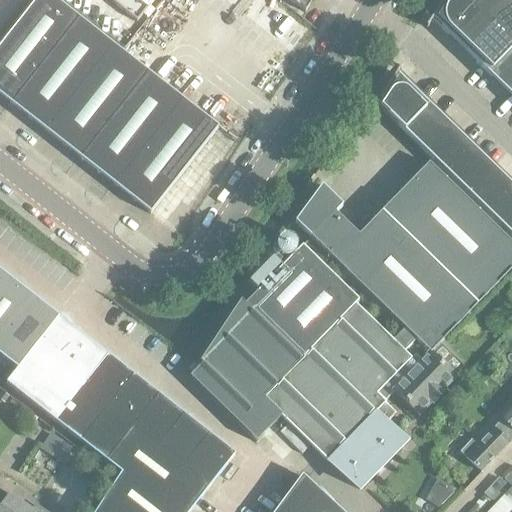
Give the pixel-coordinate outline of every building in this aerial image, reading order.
[(37,0),(0,47),(0,96),(11,105),(79,19),(54,0),(37,0)] [(113,0),(111,3),(136,22),(154,0),(113,0)] [(312,0),(289,0),(304,12),(312,0)] [(511,0),(443,0),(431,19),(511,98),(511,0)] [(11,105),(46,133),(114,46),(79,19),(11,105)] [(114,46),(46,133),(81,160),(148,74),(114,46)] [(403,132),(428,106),(393,71),(375,98),(380,101),(378,105),(377,104),(376,105),(403,132)] [(148,74),(81,160),(115,187),(183,101),(148,74)] [(183,101),(115,187),(150,215),(218,129),(183,101)] [(403,132),(425,153),(450,127),(428,106),(403,132)] [(425,153),(446,174),(471,148),(450,127),(425,153)] [(471,148),(446,174),(468,195),(493,169),(471,148)] [(322,188),(295,223),(311,238),(302,248),(322,267),(331,259),(404,330),(399,336),(393,342),(404,353),(410,347),(415,341),(430,355),(454,330),(488,295),(511,270),(511,245),(428,165),(390,204),(358,237),(335,214),(342,207),(322,188)] [(489,215),(511,191),(511,187),(493,169),(468,195),(489,215)] [(511,191),(489,215),(511,236),(511,234),(511,191)] [(302,248),(247,303),(256,312),(302,360),(264,399),(282,417),(326,460),(339,472),(358,491),(403,445),(384,426),(395,414),(384,404),(371,392),(377,386),(383,393),(413,362),(404,353),(393,342),(355,305),(358,302),(322,267),(302,248)] [(0,280),(0,336),(31,296),(4,275),(0,280)] [(0,336),(0,357),(17,370),(58,318),(31,296),(0,336)] [(201,366),(189,378),(256,443),(282,417),(264,399),(302,360),(256,312),(247,303),(245,306),(240,302),(199,364),(201,366)] [(17,370),(6,384),(80,443),(107,410),(81,390),(108,356),(58,318),(17,370)] [(81,390),(107,410),(133,376),(108,356),(81,390)] [(445,394),(458,381),(433,357),(426,363),(419,356),(413,362),(383,393),(391,400),(397,394),(421,418),(434,405),(436,407),(447,395),(445,394)] [(105,463),(132,429),(158,396),(133,376),(107,410),(80,443),(105,463)] [(132,429),(157,449),(183,416),(158,396),(132,429)] [(511,404),(498,419),(501,421),(493,430),(493,429),(477,445),(472,440),(460,453),(465,458),(481,473),(511,440),(511,404)] [(183,416),(157,449),(182,469),(208,436),(183,416)] [(95,511),(189,511),(208,489),(182,469),(157,449),(132,429),(105,463),(120,474),(95,511)] [(50,435),(40,450),(62,465),(72,449),(50,435)] [(182,469),(208,489),(234,456),(208,436),(182,469)] [(339,511),(301,476),(274,511),(339,511)] [(506,484),(499,478),(483,495),(490,501),(506,484)] [(437,480),(425,501),(438,508),(456,490),(437,480)] [(511,511),(511,480),(484,511),(511,511)] [(44,511),(35,506),(32,510),(9,495),(0,509),(0,511),(44,511)]
